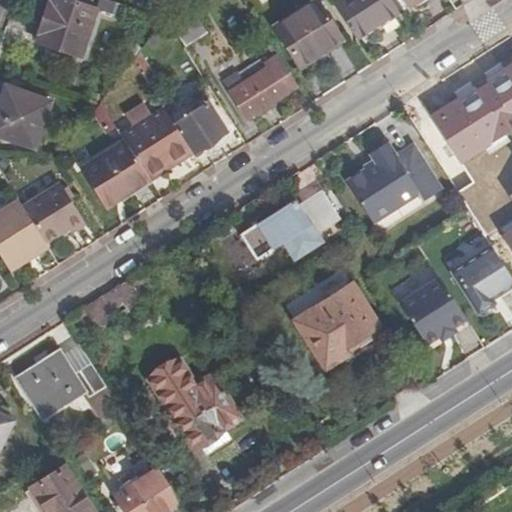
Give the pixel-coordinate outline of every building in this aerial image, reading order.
[(96,12),(62,0),(50,0),(36,42),(80,57),(96,12)] [(115,4),(103,0),(100,0),(96,12),(111,17),(115,4)] [(388,0),(342,0),(333,6),(356,41),(398,15),(388,0)] [(403,0),(409,9),(423,0),(403,0)] [(316,2),(273,29),(299,69),(341,43),(316,2)] [(166,20),(184,49),(206,36),(187,7),(166,20)] [(299,89),(278,57),(265,66),(262,61),(239,76),(245,86),(231,94),(248,121),(299,89)] [(245,86),(239,76),(225,85),(231,94),(245,86)] [(0,100),(0,138),(34,150),(50,103),(5,87),(0,100)] [(163,108),(164,110),(169,118),(179,111),(173,102),(163,108)] [(206,103),(173,124),(193,157),(195,159),(219,143),(215,137),(224,131),(206,103)] [(102,127),(112,122),(100,104),(93,114),(102,127)] [(128,118),(134,128),(151,117),(145,107),(128,118)] [(126,144),(150,181),(151,183),(193,157),(173,124),(169,118),(164,110),(151,117),(134,128),(121,136),(126,144)] [(105,209),(150,181),(126,144),(82,172),(105,209)] [(369,170),(347,183),(371,224),(407,201),(413,209),(432,197),(404,153),(384,166),(376,153),(363,162),(369,170)] [(475,156),(445,174),(454,188),(483,170),(475,156)] [(25,211),(47,245),(69,229),(72,234),(85,224),(59,187),(25,211)] [(321,193),(298,208),(316,236),(339,221),(321,193)] [(263,257),(265,260),(272,255),(270,252),(282,244),(293,261),(321,243),(316,236),(298,208),(295,203),(240,237),(256,261),(263,257)] [(21,205),(0,217),(0,254),(12,273),(28,263),(26,260),(32,255),(35,259),(50,249),(47,245),(25,211),(21,205)] [(511,288),(511,278),(492,247),(451,272),(479,316),(495,305),(493,300),(511,288)] [(32,255),(26,260),(28,263),(35,259),(32,255)] [(453,330),(467,321),(440,278),(400,303),(427,346),(440,338),(453,330)] [(352,286),(294,323),(325,371),(348,356),(344,349),(378,326),(352,286)] [(453,330),(440,338),(442,342),(456,333),(453,330)] [(70,372),(90,361),(79,344),(60,356),(70,372)] [(70,372),(60,356),(58,353),(18,378),(42,417),(86,391),(108,426),(124,415),(90,361),(70,372)] [(180,362),(149,382),(194,452),(241,421),(213,377),(196,387),(180,362)] [(275,410),(260,419),(274,442),(289,432),(275,410)] [(0,447),(13,422),(0,415),(0,447)] [(93,511),(66,468),(32,490),(45,511),(93,511)] [(166,511),(180,503),(158,469),(114,497),(123,511),(166,511)]
